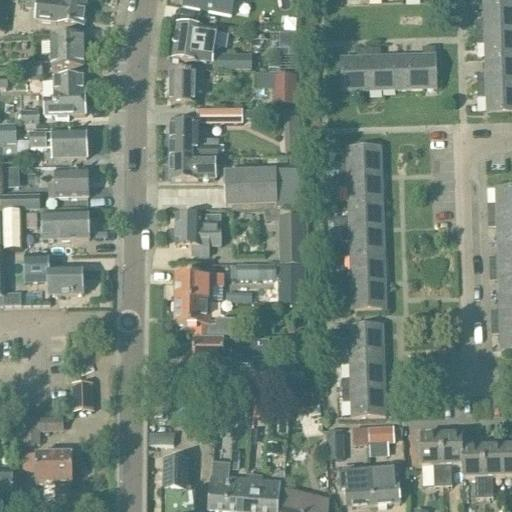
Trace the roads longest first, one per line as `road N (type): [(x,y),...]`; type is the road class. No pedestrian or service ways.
road 1 (tertiary): [(131,511),(136,60),(148,0)]
road 2 (residential): [(511,143),(462,145),(471,387),(511,385)]
